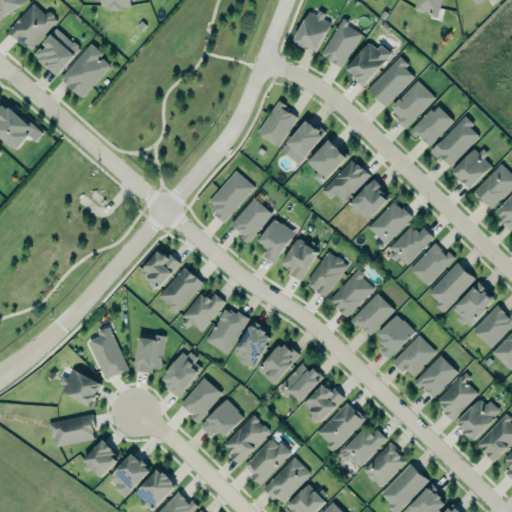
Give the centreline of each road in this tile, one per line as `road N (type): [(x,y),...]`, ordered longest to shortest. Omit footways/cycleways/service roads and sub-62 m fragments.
road 1 (residential): [(0,68),(247,282),(304,318),(502,511)]
road 2 (tertiary): [(286,0),(222,143),(68,320),(0,373)]
road 3 (residential): [(263,62),(336,102),(511,274)]
road 4 (residential): [(132,412),(245,511)]
